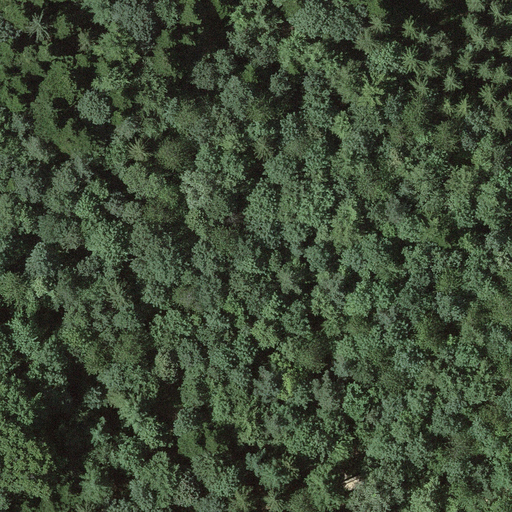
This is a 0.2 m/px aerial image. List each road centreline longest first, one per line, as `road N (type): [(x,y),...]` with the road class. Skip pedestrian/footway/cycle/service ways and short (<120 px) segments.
road 1 (track): [(417,511),(219,424),(0,350)]
road 2 (track): [(238,0),(511,157)]
